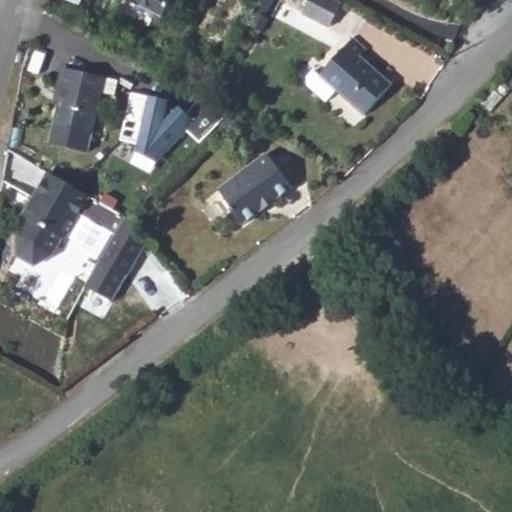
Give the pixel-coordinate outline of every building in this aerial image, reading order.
[(128,0),(160,16),(168,0),(128,0)] [(246,28),(259,36),(268,19),(264,17),(272,0),(263,0),(256,14),(254,13),(246,28)] [(327,29),(342,3),(336,0),(306,0),(300,13),(327,29)] [(352,37),(319,75),(337,90),(364,114),(390,83),(359,56),(364,49),(352,37)] [(91,153),(102,93),(106,78),(61,67),(58,82),(61,83),(48,142),(91,153)] [(307,88),(325,103),(337,90),(319,75),(313,72),(307,78),(307,88)] [(102,93),(115,96),(119,80),(106,78),(102,93)] [(133,94),(123,141),(139,144),(138,153),(157,162),(197,122),(184,107),(170,116),(174,102),(133,94)] [(245,124),(227,114),(220,127),(237,137),(245,124)] [(264,157),(220,190),(233,209),(230,211),(241,225),(289,190),(264,157)] [(128,276),(145,245),(125,218),(42,171),(18,214),(22,217),(18,225),(18,247),(34,256),(52,245),(57,236),(60,237),(62,234),(98,254),(96,256),(128,276)]
